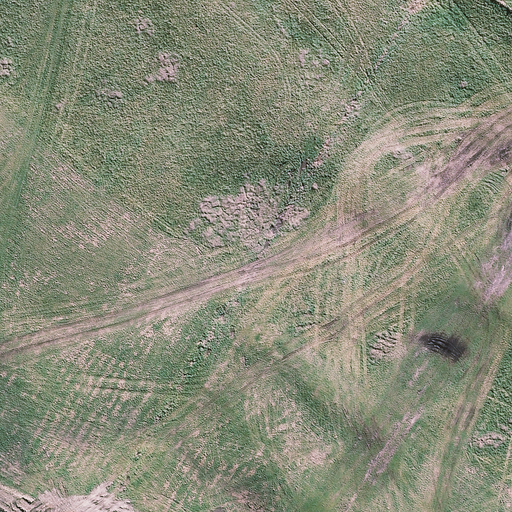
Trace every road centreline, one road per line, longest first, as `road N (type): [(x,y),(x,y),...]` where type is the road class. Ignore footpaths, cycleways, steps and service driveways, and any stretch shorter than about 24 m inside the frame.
road 1 (unknown): [(0,453),(511,240)]
road 2 (unknown): [(511,299),(0,511)]
